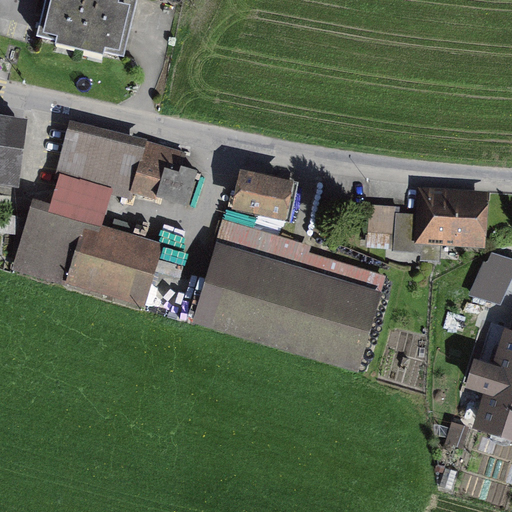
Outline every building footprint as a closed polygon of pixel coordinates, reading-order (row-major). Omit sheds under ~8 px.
[(137,0),(45,0),(36,36),(57,41),(59,34),(77,39),(75,48),(83,50),(86,41),(104,45),(103,52),(123,57),(137,0)] [(0,179),(11,181),(22,126),(0,121),(0,179)] [(138,146),(74,130),(62,179),(126,195),(138,146)] [(186,206),(196,172),(152,158),(142,192),(186,206)] [(243,177),(236,208),(289,220),(296,188),(243,177)] [(416,214),(414,242),(441,244),(485,247),(489,190),(418,185),(416,214)] [(395,212),(396,206),(370,204),(368,231),(394,232),(395,212)] [(34,221),(26,247),(21,264),(69,279),(86,223),(38,209),(34,221)] [(416,214),(395,212),(394,232),(393,251),(421,253),(421,259),(439,260),(441,244),(414,242),(416,214)] [(34,221),(17,219),(14,245),(26,247),(34,221)] [(196,319),(357,367),(384,278),(290,250),(292,243),(223,222),(215,249),(217,249),(196,319)] [(143,305),(161,245),(86,223),(69,279),(68,282),(143,305)] [(472,295),(498,307),(511,276),(511,262),(494,254),(489,265),(487,264),(472,295)] [(483,425),(511,434),(511,325),(508,337),(511,338),(500,371),(478,364),(471,385),(494,392),(483,425)]
